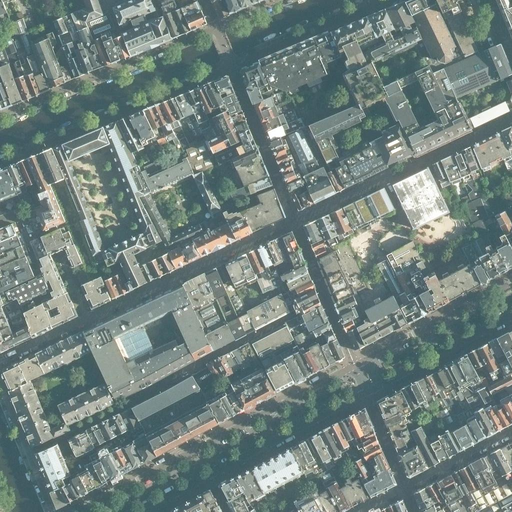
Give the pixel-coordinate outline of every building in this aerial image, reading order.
[(9,16),(3,2),(2,0),(0,0),(0,13),(1,13),(4,19),(9,16)] [(102,15),(97,0),(85,0),(88,7),(81,10),(86,22),(102,15)] [(122,34),(123,35),(120,37),(128,56),(172,38),(163,17),(159,19),(151,0),(129,0),(112,8),(119,25),(131,20),(135,29),(122,34)] [(181,34),(167,0),(164,0),(165,2),(162,3),(165,11),(166,11),(168,14),(162,16),(163,17),(172,38),(181,34)] [(185,17),(181,8),(176,10),(175,7),(176,7),(173,0),(169,0),(167,0),(181,34),(191,30),(185,17)] [(197,1),(196,0),(176,0),(177,0),(181,8),(185,17),(201,10),(197,1)] [(230,13),(224,0),(219,0),(212,3),(219,19),(230,14),(230,13)] [(241,9),(237,0),(224,0),(230,13),(241,9)] [(252,4),(250,0),(237,0),(241,9),(252,4)] [(437,3),(435,0),(407,0),(404,1),(410,14),(437,3)] [(476,54),(459,12),(461,11),(457,1),(458,0),(435,0),(437,3),(410,14),(421,38),(424,44),(422,45),(425,52),(421,54),(426,65),(429,64),(446,101),(456,98),(511,73),(500,44),(476,54)] [(511,0),(495,0),(511,37),(511,38),(511,0)] [(421,38),(410,14),(404,1),(385,9),(366,17),(377,39),(361,47),(368,63),(372,61),(421,38)] [(93,38),(86,22),(81,10),(71,14),(94,70),(104,66),(93,38)] [(206,24),(201,10),(185,17),(191,30),(206,24)] [(71,14),(69,14),(62,17),(68,32),(72,41),(76,51),(78,56),(85,74),(94,70),(71,14)] [(68,32),(62,17),(52,21),(58,36),(68,32)] [(368,63),(361,47),(377,39),(366,17),(330,32),(335,45),(340,42),(343,48),(346,47),(347,51),(347,54),(349,58),(345,60),(349,70),(346,71),(347,74),(344,75),(359,104),(360,107),(366,105),(364,101),(382,92),(386,90),(383,84),(372,61),(368,63)] [(339,50),(343,48),(340,42),(335,45),(330,32),(314,39),(327,66),(336,62),(335,59),(342,56),(339,50)] [(49,89),(32,47),(26,34),(18,37),(41,93),(49,89)] [(75,78),(62,45),(58,36),(53,38),(51,34),(45,36),(47,41),(32,47),(49,89),(50,89),(54,87),(60,85),(60,84),(64,83),(65,82),(75,78)] [(112,63),(103,39),(101,35),(93,38),(104,66),(112,63)] [(121,59),(113,40),(111,36),(103,39),(112,63),(121,59)] [(35,95),(41,93),(18,37),(12,40),(17,52),(20,60),(35,95)] [(128,56),(120,37),(113,40),(121,59),(128,56)] [(327,66),(314,39),(259,62),(269,85),(282,92),(285,90),(296,86),(297,88),(321,78),(323,77),(322,75),(330,71),(327,66)] [(17,52),(12,40),(11,40),(0,44),(5,57),(17,52)] [(85,74),(78,56),(72,59),(70,53),(76,51),(72,41),(62,45),(75,78),(85,74)] [(23,100),(15,79),(5,57),(0,44),(0,71),(13,104),(23,100)] [(35,95),(20,60),(15,62),(21,76),(15,79),(23,100),(32,96),(32,97),(35,95)] [(274,95),(269,85),(259,62),(240,70),(247,87),(257,83),(259,87),(264,85),(266,86),(268,91),(261,94),(264,99),(274,95)] [(387,102),(388,102),(396,119),(399,117),(416,153),(469,129),(469,128),(470,128),(466,120),(456,98),(446,101),(429,64),(426,65),(391,82),(390,80),(383,84),(386,90),(382,92),(387,102)] [(13,104),(0,71),(0,96),(4,108),(13,104)] [(235,93),(228,77),(225,76),(214,81),(222,98),(235,93)] [(228,111),(222,98),(214,81),(203,85),(218,115),(228,111)] [(261,93),(259,87),(257,83),(247,87),(251,97),(261,93)] [(218,115),(203,85),(194,89),(208,119),(211,118),(218,115)] [(205,141),(192,113),(194,112),(203,131),(211,127),(209,123),(210,122),(208,119),(194,89),(175,97),(189,125),(198,144),(205,141)] [(273,102),(279,100),(280,99),(282,103),(289,100),(285,90),(282,92),(274,95),(264,99),(254,104),(257,113),(275,106),(273,102)] [(242,110),(237,99),(235,93),(222,98),(228,111),(230,115),(242,110)] [(264,99),(261,94),(261,93),(251,97),(254,104),(264,99)] [(189,125),(175,97),(168,100),(186,139),(190,137),(185,126),(189,125)] [(186,139),(168,100),(160,103),(179,143),(181,147),(189,144),(186,139)] [(262,123),(293,110),(289,100),(282,103),(275,106),(257,113),(262,123)] [(503,112),(511,108),(511,104),(510,100),(466,120),(470,128),(503,112)] [(179,143),(160,103),(152,107),(161,126),(165,124),(168,129),(163,131),(167,140),(172,138),(175,145),(179,143)] [(338,157),(326,132),(364,114),(360,107),(359,104),(304,127),(305,127),(324,168),(328,166),(330,170),(334,168),(342,165),(338,157)] [(161,126),(152,107),(144,110),(155,134),(159,143),(167,140),(163,131),(158,133),(156,128),(161,126)] [(175,269),(168,253),(139,266),(134,254),(162,241),(161,239),(154,225),(147,212),(139,196),(148,192),(150,191),(140,169),(132,153),(144,148),(143,146),(153,141),(152,139),(150,140),(149,137),(155,134),(144,110),(52,148),(64,177),(81,219),(78,221),(97,264),(105,261),(107,266),(120,261),(129,282),(126,283),(129,291),(175,269)] [(246,122),(242,111),(242,110),(230,115),(235,126),(246,122)] [(283,125),(281,120),(283,120),(288,118),(288,117),(289,117),(291,122),(297,119),(293,110),(262,123),(265,132),(282,125),(283,125)] [(242,140),(239,134),(235,126),(230,115),(228,111),(218,115),(211,118),(226,147),(241,140),(242,140)] [(416,153),(399,117),(396,119),(397,122),(381,130),(382,134),(374,138),(387,167),(399,162),(405,159),(416,153)] [(226,147),(211,118),(208,119),(210,122),(209,123),(211,127),(203,131),(213,153),(226,147)] [(249,129),(248,127),(246,122),(235,126),(239,134),(249,129)] [(286,135),(282,125),(265,132),(269,141),(284,136),(286,135)] [(324,168),(305,127),(287,136),(286,138),(308,185),(306,186),(308,191),(313,203),(336,192),(327,173),(326,173),(324,168)] [(511,152),(511,129),(511,127),(501,131),(510,154),(511,152)] [(257,147),(254,140),(253,138),(252,137),(249,129),(239,134),(242,140),(241,140),(242,142),(243,144),(236,147),(239,153),(239,155),(257,147)] [(510,154),(501,131),(493,135),(479,142),(471,145),(472,147),(473,147),(474,148),(473,149),(474,151),(474,150),(478,158),(477,159),(478,160),(481,167),(480,167),(481,169),(497,162),(511,156),(510,154)] [(287,143),(284,136),(269,141),(272,149),(287,143)] [(214,166),(208,151),(210,150),(205,141),(198,144),(183,151),(186,157),(193,172),(194,174),(202,171),(214,166)] [(387,167),(380,152),(375,155),(368,141),(341,154),(342,155),(338,157),(342,165),(334,168),(336,171),(344,188),(345,188),(351,185),(387,167)] [(288,157),(287,153),(285,150),(289,148),(287,143),(272,149),(279,166),(294,160),(292,155),(288,157)] [(478,168),(470,146),(469,147),(462,150),(461,151),(473,178),(479,176),(478,173),(476,174),(474,170),(478,168)] [(237,156),(237,154),(239,153),(236,147),(215,157),(219,164),(237,156)] [(269,176),(264,165),(261,158),(257,147),(239,155),(239,153),(237,154),(237,156),(219,164),(218,165),(222,175),(224,181),(230,178),(236,190),(269,176)] [(64,177),(52,148),(37,155),(49,183),(64,177)] [(473,178),(461,151),(452,155),(461,178),(471,201),(480,198),(473,180),(479,177),(479,176),(473,178)] [(151,163),(146,153),(142,155),(147,165),(151,163)] [(65,221),(49,183),(37,155),(28,159),(41,192),(36,194),(38,198),(40,197),(44,206),(36,209),(38,215),(22,221),(30,241),(37,238),(41,236),(59,229),(60,228),(59,227),(57,228),(55,225),(65,221)] [(177,161),(174,155),(163,160),(166,166),(177,161)] [(461,178),(452,155),(440,160),(446,175),(438,179),(442,188),(450,184),(449,182),(461,178)] [(151,192),(193,172),(186,157),(177,161),(166,166),(158,170),(154,162),(151,163),(147,165),(140,169),(150,191),(151,192)] [(41,192),(28,159),(17,163),(24,182),(26,186),(32,183),(36,194),(41,192)] [(295,174),(294,171),(293,169),(297,167),(294,160),(279,166),(283,175),(286,183),(301,177),(299,173),(295,174)] [(446,175),(440,160),(436,162),(432,164),(433,168),(438,179),(446,175)] [(24,182),(17,163),(7,167),(18,193),(21,192),(18,184),(24,182)] [(344,188),(336,171),(334,168),(330,170),(328,166),(324,168),(326,173),(327,173),(336,192),(344,188)] [(18,193),(7,167),(0,170),(0,180),(7,198),(18,193)] [(448,211),(439,192),(436,187),(429,171),(428,169),(422,171),(423,171),(421,172),(398,183),(397,183),(392,186),(394,189),(401,204),(404,209),(412,228),(417,225),(417,224),(442,212),(443,213),(448,211)] [(221,210),(220,208),(202,171),(194,174),(193,175),(212,215),(217,212),(221,210)] [(243,196),(273,185),(269,176),(236,190),(230,178),(224,181),(221,182),(225,191),(228,190),(234,200),(243,196)] [(304,185),(303,183),(304,182),(303,180),(302,180),(301,177),(286,183),(290,191),(301,187),(304,185)] [(305,207),(299,195),(304,192),(303,189),(302,190),(301,187),(290,191),(298,210),(305,207)] [(284,215),(280,205),(281,205),(280,204),(277,197),(277,196),(277,195),(276,196),(274,189),(274,188),(257,195),(260,203),(239,212),(244,222),(247,221),(252,232),(274,222),(283,218),(284,215)] [(343,207),(353,229),(354,228),(356,233),(394,215),(395,211),(387,193),(385,188),(343,207)] [(308,191),(304,192),(299,195),(305,207),(313,203),(308,191)] [(155,207),(148,192),(139,196),(147,212),(155,207)] [(511,250),(498,224),(496,221),(493,214),(487,217),(480,198),(471,201),(462,205),(480,238),(489,234),(497,249),(508,269),(511,267),(511,250)] [(511,203),(503,208),(504,211),(507,215),(511,225),(511,203)] [(244,222),(239,212),(237,213),(232,204),(229,204),(220,208),(221,210),(223,213),(228,223),(236,239),(252,232),(247,221),(244,222)] [(27,216),(23,207),(1,216),(4,226),(11,223),(27,216)] [(162,221),(155,207),(147,212),(154,225),(162,221)] [(354,232),(342,208),(329,214),(338,234),(340,239),(347,235),(354,232)] [(504,211),(494,216),(493,214),(496,221),(507,215),(504,211)] [(338,234),(329,214),(322,217),(334,244),(338,242),(335,236),(338,234)] [(334,244),(322,217),(315,220),(323,238),(324,241),(328,239),(330,245),(331,245),(334,244)] [(323,238),(315,220),(305,224),(303,225),(304,227),(311,244),(323,238)] [(169,234),(162,221),(154,225),(161,239),(169,234)] [(224,245),(216,228),(210,231),(205,221),(203,222),(207,231),(204,232),(204,233),(202,234),(203,235),(195,239),(194,237),(192,238),(194,242),(201,256),(213,251),(224,246),(224,245)] [(511,228),(510,230),(505,221),(498,224),(511,250),(511,228)] [(236,239),(228,223),(224,225),(222,222),(218,223),(220,226),(216,228),(224,245),(236,239)] [(0,241),(16,235),(11,223),(4,226),(3,227),(0,227),(0,241)] [(204,233),(204,232),(199,224),(185,231),(189,240),(192,238),(194,237),(202,234),(204,233)] [(67,247),(65,242),(67,241),(66,238),(71,236),(68,231),(62,234),(59,229),(41,236),(43,242),(39,243),(37,238),(30,241),(39,261),(41,260),(40,258),(50,254),(65,248),(67,247)] [(189,240),(185,231),(171,238),(170,238),(175,247),(177,245),(179,244),(189,240)] [(299,250),(292,233),(292,231),(281,236),(289,255),(299,250)] [(175,247),(170,238),(171,238),(169,234),(161,239),(162,241),(167,251),(170,249),(175,247)] [(0,254),(21,245),(16,235),(0,241),(0,254)] [(364,315),(354,291),(367,285),(347,235),(340,239),(341,241),(338,242),(334,244),(331,245),(334,251),(329,253),(317,259),(335,303),(334,303),(339,314),(347,332),(355,350),(365,345),(353,319),(361,316),(364,315)] [(82,263),(71,236),(66,238),(67,241),(65,242),(67,247),(65,248),(73,267),(82,263)] [(289,255),(281,236),(273,240),(281,259),(290,255),(289,255)] [(508,269),(497,249),(493,251),(490,246),(492,245),(487,236),(480,239),(499,274),(508,269)] [(326,246),(324,241),(323,238),(311,244),(314,251),(326,246)] [(499,274),(480,239),(480,238),(470,243),(469,241),(465,243),(460,246),(464,254),(470,264),(478,260),(489,279),(490,279),(489,278),(491,278),(492,278),(492,277),(496,275),(496,276),(497,275),(496,275),(498,274),(499,274)] [(284,267),(281,259),(273,240),(264,244),(273,263),(277,261),(280,268),(276,271),(278,276),(280,275),(287,272),(284,267)] [(400,263),(401,262),(412,256),(417,253),(412,241),(386,253),(388,258),(376,264),(383,277),(408,323),(418,317),(406,295),(411,292),(415,290),(400,263)] [(201,256),(194,242),(188,245),(187,244),(185,245),(186,246),(181,248),(188,262),(201,256)] [(188,262),(181,248),(179,244),(177,245),(178,247),(174,249),(181,266),(188,262)] [(273,263),(264,244),(256,248),(270,280),(276,277),(278,276),(276,271),(270,273),(267,266),(273,263)] [(0,267),(25,257),(21,245),(0,254),(0,267)] [(329,253),(327,247),(326,246),(314,251),(317,259),(329,253)] [(279,286),(276,277),(270,280),(256,248),(246,253),(256,277),(263,294),(278,286),(279,286)] [(181,266),(174,249),(170,251),(170,249),(167,251),(168,253),(175,269),(181,266)] [(305,263),(299,250),(289,255),(290,255),(293,262),(295,268),(305,263)] [(449,301),(433,271),(422,251),(417,253),(412,256),(414,261),(420,272),(439,306),(449,301)] [(256,277),(246,253),(237,258),(247,282),(256,277)] [(56,268),(53,261),(50,254),(40,258),(41,260),(44,266),(41,267),(43,272),(44,274),(56,268)] [(480,284),(470,264),(464,254),(433,271),(449,301),(449,300),(462,293),(462,292),(466,290),(467,291),(480,284)] [(404,266),(414,261),(412,256),(401,262),(404,266)] [(0,278),(13,274),(12,271),(28,264),(25,257),(0,267),(0,278)] [(247,282),(237,258),(225,263),(235,287),(247,282)] [(489,279),(478,260),(470,264),(480,284),(489,279)] [(295,268),(293,262),(284,267),(287,272),(295,268)] [(91,281),(82,263),(73,267),(82,285),(91,281)] [(240,297),(236,288),(235,287),(225,263),(216,268),(246,334),(255,330),(246,312),(240,297)] [(297,277),(308,272),(305,263),(295,268),(287,272),(280,275),(282,280),(282,281),(286,279),(288,281),(297,277)] [(0,290),(33,276),(28,264),(12,271),(13,274),(0,278),(0,290)] [(67,292),(62,282),(56,268),(44,274),(47,280),(50,279),(54,290),(51,291),(54,298),(67,292)] [(246,334),(216,268),(205,273),(234,339),(235,340),(246,334)] [(39,296),(51,290),(47,280),(44,274),(43,272),(33,276),(0,290),(0,306),(18,299),(20,305),(29,301),(28,300),(39,295),(39,296)] [(301,285),(311,280),(308,272),(297,277),(288,281),(286,279),(282,281),(282,280),(280,275),(278,276),(276,277),(279,286),(278,286),(281,294),(287,291),(288,292),(295,288),(301,285)] [(439,306),(420,272),(410,278),(418,294),(428,312),(439,306)] [(129,291),(126,283),(122,273),(112,277),(120,295),(129,291)] [(234,339),(205,273),(183,284),(213,350),(221,346),(221,345),(224,343),(225,344),(234,339)] [(101,294),(100,292),(102,291),(100,288),(98,289),(98,287),(104,284),(101,276),(91,281),(82,285),(81,285),(92,308),(111,299),(107,291),(101,294)] [(120,295),(112,277),(105,280),(112,298),(120,295)] [(408,323),(383,277),(380,278),(390,297),(382,301),(379,297),(374,300),(376,304),(365,310),(368,317),(363,320),(361,316),(353,319),(365,345),(393,330),(393,331),(394,330),(407,323),(406,323),(408,323)] [(292,301),(315,289),(311,280),(301,285),(295,288),(288,292),(287,291),(281,294),(289,312),(290,312),(295,309),(292,301)] [(213,350),(183,284),(131,308),(83,331),(92,350),(91,350),(116,401),(139,390),(140,389),(144,387),(143,386),(145,386),(146,387),(147,386),(187,364),(187,363),(186,363),(184,357),(187,356),(190,361),(194,360),(195,360),(195,359),(213,350)] [(295,309),(318,298),(315,289),(292,301),(295,309)] [(77,315),(71,302),(67,292),(54,298),(48,301),(51,309),(57,306),(58,307),(57,308),(58,312),(60,311),(61,313),(55,316),(58,324),(77,315)] [(428,312),(418,294),(414,296),(411,292),(406,295),(418,317),(428,312)] [(289,312),(281,294),(269,300),(278,318),(289,312),(289,313),(289,312)] [(304,313),(321,305),(318,298),(295,309),(296,313),(303,310),(304,313)] [(29,327),(23,312),(20,305),(18,299),(0,306),(0,352),(32,337),(28,328),(29,327)] [(44,331),(33,307),(36,306),(33,300),(31,301),(32,304),(28,305),(30,309),(23,312),(29,327),(28,328),(32,337),(44,331)] [(51,318),(47,310),(51,309),(48,301),(46,302),(45,300),(41,301),(42,303),(36,306),(33,307),(44,331),(58,324),(55,316),(51,318)] [(278,318),(269,300),(258,306),(266,324),(278,318)] [(304,337),(311,334),(312,335),(314,333),(316,336),(331,329),(328,321),(309,331),(309,330),(299,335),(296,328),(297,327),(297,326),(301,324),(324,313),(321,305),(304,313),(296,317),(295,316),(288,319),(289,320),(285,322),(285,323),(297,345),(306,341),(304,337)] [(266,324),(258,306),(246,312),(255,330),(266,324)] [(309,331),(328,321),(324,313),(301,324),(303,328),(307,326),(309,330),(309,331)] [(291,341),(294,340),(286,324),(251,342),(277,391),(295,382),(283,359),(280,355),(277,357),(274,353),(293,343),(291,341)] [(336,361),(328,343),(336,339),(331,329),(316,336),(315,336),(320,347),(329,364),(336,361)] [(60,365),(91,350),(92,350),(83,331),(82,331),(77,333),(72,336),(51,346),(34,354),(43,374),(60,365)] [(511,372),(511,339),(508,332),(497,338),(506,356),(508,359),(500,363),(506,376),(511,373),(511,372)] [(506,356),(497,338),(488,343),(487,343),(498,364),(500,363),(498,360),(506,356)] [(329,364),(320,347),(316,349),(310,339),(306,341),(310,349),(320,369),(329,364)] [(343,355),(341,350),(336,339),(328,343),(336,361),(342,358),(344,357),(343,355)] [(260,364),(248,342),(240,347),(250,366),(251,368),(260,364)] [(504,376),(498,364),(487,343),(477,349),(487,368),(495,382),(504,376)] [(312,373),(299,349),(297,345),(290,349),(292,354),(304,377),(312,373)] [(250,366),(240,347),(231,351),(240,368),(242,371),(250,366)] [(320,369),(310,349),(305,351),(303,347),(299,349),(312,373),(320,369)] [(487,368),(477,349),(468,353),(476,368),(481,366),(483,371),(487,368)] [(240,368),(231,351),(223,355),(232,372),(240,368)] [(43,374),(34,354),(17,363),(25,382),(30,379),(43,374)] [(304,377),(292,354),(283,359),(295,382),(304,377)] [(481,380),(467,354),(457,359),(468,380),(473,378),(475,383),(481,380)] [(232,372),(223,355),(223,356),(222,356),(217,359),(216,359),(215,360),(214,360),(223,377),(232,372)] [(468,380),(457,359),(449,364),(460,385),(458,386),(460,390),(466,387),(464,385),(466,384),(465,382),(468,380)] [(223,377),(214,360),(214,361),(208,364),(206,365),(206,364),(206,365),(207,367),(215,382),(223,377)] [(17,363),(3,370),(1,373),(8,390),(25,382),(17,363)] [(260,364),(251,368),(250,369),(263,395),(265,394),(268,396),(275,392),(260,364)] [(460,385),(449,364),(443,367),(454,388),(458,386),(460,385)] [(215,382),(207,367),(206,367),(206,368),(193,375),(193,374),(192,375),(200,389),(215,382)] [(454,388),(443,367),(437,370),(446,388),(456,406),(459,404),(462,402),(457,395),(454,388)] [(263,395),(250,369),(239,375),(253,400),(253,401),(254,403),(254,404),(261,400),(261,396),(263,395)] [(446,388),(437,370),(430,374),(443,398),(447,396),(443,390),(446,388)] [(504,376),(495,382),(487,386),(492,395),(495,393),(505,388),(511,400),(511,374),(511,373),(506,376),(504,376)] [(468,423),(463,412),(459,404),(456,406),(449,409),(443,398),(430,374),(424,377),(436,401),(440,410),(435,413),(444,429),(447,427),(459,451),(477,441),(468,423)] [(208,404),(203,394),(200,389),(192,375),(191,375),(191,376),(180,382),(179,382),(168,389),(168,388),(167,389),(155,395),(154,395),(154,396),(143,401),(142,402),(137,405),(136,405),(133,407),(131,408),(121,413),(120,413),(128,429),(127,430),(130,435),(142,428),(144,432),(147,436),(159,429),(171,423),(181,442),(193,436),(183,417),(196,410),(208,404)] [(253,400),(239,375),(229,380),(244,409),(251,405),(251,402),(253,401),(253,400)] [(436,401),(424,377),(417,381),(429,405),(436,401)] [(38,399),(34,389),(30,379),(25,382),(8,390),(16,409),(38,399)] [(244,409),(229,380),(221,384),(225,393),(226,392),(237,413),(244,409)] [(429,405),(417,381),(410,385),(422,408),(429,405)] [(114,402),(105,383),(84,393),(93,412),(99,409),(99,410),(103,408),(103,407),(114,402)] [(237,413),(226,392),(225,393),(221,384),(214,388),(219,398),(229,417),(237,413)] [(424,413),(422,408),(410,385),(400,389),(411,410),(416,407),(420,415),(424,413)] [(503,428),(492,407),(497,405),(492,395),(487,386),(486,386),(475,394),(482,407),(495,432),(503,428)] [(511,422),(511,400),(505,388),(495,393),(501,403),(511,423),(511,422)] [(411,410),(400,389),(378,401),(377,403),(387,428),(405,421),(403,415),(411,411),(411,410)] [(229,417),(219,398),(216,400),(211,390),(203,394),(208,404),(218,423),(229,417)] [(468,399),(464,391),(457,395),(462,402),(468,399)] [(93,412),(84,393),(58,405),(65,422),(67,425),(77,419),(78,420),(82,418),(82,417),(88,415),(93,412)] [(46,418),(38,399),(16,409),(20,417),(21,416),(22,419),(21,420),(24,428),(46,418)] [(501,403),(497,405),(492,407),(503,428),(511,423),(501,403)] [(218,423),(208,404),(196,410),(206,429),(218,423)] [(487,436),(474,412),(474,411),(473,412),(471,407),(463,412),(468,423),(477,441),(487,436)] [(495,432),(482,407),(474,412),(487,436),(495,432)] [(378,443),(373,430),(373,429),(365,410),(363,409),(354,414),(346,418),(358,444),(362,452),(378,443)] [(206,429),(196,410),(183,417),(193,436),(206,429)] [(128,429),(120,413),(120,414),(119,414),(109,419),(116,435),(127,430),(128,429)] [(58,435),(69,429),(67,425),(65,422),(51,429),(46,418),(24,428),(32,447),(54,437),(58,435)] [(358,444),(346,418),(338,422),(347,441),(351,439),(354,446),(358,444)] [(116,435),(109,419),(98,424),(105,441),(116,435)] [(413,439),(405,421),(387,428),(398,454),(408,450),(405,442),(413,439)] [(354,456),(347,441),(338,422),(328,427),(338,448),(339,450),(344,447),(347,452),(342,455),(345,461),(350,458),(352,463),(360,458),(358,456),(357,454),(354,456)] [(439,461),(427,437),(419,422),(414,424),(408,427),(417,445),(423,456),(428,467),(439,461)] [(181,442),(171,423),(159,429),(169,448),(181,442)] [(105,441),(98,424),(86,430),(94,446),(105,441)] [(338,448),(328,427),(319,432),(332,457),(334,461),(336,465),(341,463),(334,450),(338,448)] [(447,427),(444,429),(437,432),(449,456),(459,451),(447,427)] [(169,448),(159,429),(147,436),(157,455),(169,448)] [(94,446),(86,430),(68,439),(76,455),(83,452),(84,454),(88,452),(87,450),(94,447),(94,446)] [(157,455),(147,436),(144,432),(132,438),(133,441),(144,461),(157,455)] [(332,457),(319,432),(310,437),(319,455),(323,462),(332,457)] [(449,456),(437,432),(427,437),(439,461),(449,456)] [(319,455),(310,437),(304,440),(312,454),(315,452),(317,456),(319,455)] [(318,475),(327,470),(325,466),(323,462),(319,455),(317,456),(314,458),(312,454),(304,440),(299,443),(313,470),(317,476),(318,475)] [(144,461),(133,441),(122,447),(133,467),(144,461)] [(511,468),(511,441),(499,448),(510,470),(511,468)] [(313,470),(299,443),(291,447),(305,472),(306,474),(313,470)] [(366,459),(374,455),(382,451),(378,443),(362,452),(363,454),(358,456),(360,458),(365,468),(369,466),(366,459)] [(68,469),(57,444),(35,454),(45,478),(68,469)] [(423,456),(417,445),(408,450),(398,454),(403,466),(423,456)] [(133,467),(122,447),(110,453),(121,473),(133,467)] [(305,472),(291,447),(283,451),(283,452),(296,476),(305,472)] [(511,475),(511,473),(510,470),(499,448),(490,453),(502,476),(504,480),(511,475)] [(389,468),(382,451),(374,455),(377,463),(374,465),(378,474),(389,468)] [(111,479),(100,458),(96,452),(92,455),(95,460),(97,465),(98,464),(99,466),(95,468),(103,483),(111,479)] [(121,473),(110,453),(110,452),(100,458),(111,479),(121,473)] [(296,476),(283,452),(275,456),(288,480),(296,476)] [(502,476),(490,453),(483,457),(495,480),(502,476)] [(288,480),(275,456),(267,460),(280,484),(288,480)] [(428,467),(423,456),(403,466),(407,476),(410,477),(428,467)] [(511,493),(504,480),(502,476),(495,480),(483,457),(468,465),(489,504),(496,501),(511,493)] [(369,475),(365,468),(360,458),(352,463),(361,479),(369,475)] [(76,468),(83,464),(81,460),(74,464),(75,466),(76,468)] [(280,484),(267,460),(260,464),(272,489),(280,484)] [(103,483),(95,468),(92,461),(84,465),(86,469),(96,487),(103,483)] [(329,469),(336,465),(334,461),(325,466),(327,470),(329,469)] [(272,489),(260,464),(259,464),(252,468),(265,493),(272,489)] [(501,511),(496,501),(489,504),(468,465),(458,470),(479,509),(474,511),(501,511)] [(79,473),(76,468),(75,466),(68,469),(70,475),(72,479),(80,495),(88,491),(79,473)] [(265,493),(252,468),(244,472),(255,493),(257,497),(261,495),(262,497),(266,495),(265,493)] [(383,480),(393,476),(389,468),(378,474),(370,477),(374,485),(379,482),(383,480)] [(63,478),(67,476),(70,475),(68,469),(45,478),(51,492),(59,488),(55,481),(63,478)] [(96,487),(86,469),(79,473),(88,491),(96,487)] [(340,511),(350,507),(340,490),(329,469),(327,470),(318,475),(325,487),(338,511),(340,511)] [(474,511),(479,509),(458,470),(450,474),(470,511),(474,511)] [(255,493),(244,472),(236,476),(246,497),(248,501),(252,499),(251,495),(255,493)] [(470,511),(450,474),(435,482),(445,502),(447,505),(449,509),(450,511),(470,511)] [(80,495),(72,479),(70,475),(67,476),(70,482),(66,484),(73,499),(80,495)] [(378,493),(374,485),(370,477),(369,475),(361,479),(370,497),(378,493)] [(246,497),(236,476),(228,480),(236,496),(238,495),(242,493),(244,498),(246,497)] [(394,485),(395,482),(393,476),(383,480),(384,483),(380,485),(379,482),(374,485),(378,493),(394,485)] [(73,499),(66,484),(63,478),(55,481),(59,488),(66,502),(73,499)] [(368,498),(360,483),(358,480),(352,483),(350,478),(343,482),(346,487),(340,490),(350,507),(368,498)] [(236,496),(228,480),(219,485),(227,501),(236,496)] [(445,502),(435,482),(424,487),(429,497),(432,495),(436,502),(439,501),(440,504),(442,504),(445,502)] [(338,511),(325,487),(315,493),(324,511),(338,511)] [(436,502),(432,495),(429,497),(424,487),(414,493),(421,510),(433,504),(436,502)] [(66,502),(59,488),(51,492),(57,507),(66,502)] [(218,505),(210,490),(203,494),(210,509),(218,505)] [(324,511),(315,493),(314,491),(296,501),(300,508),(302,511),(324,511)] [(511,492),(511,493),(496,501),(501,511),(510,506),(511,508),(511,492)] [(211,511),(210,509),(203,494),(183,505),(186,511),(211,511)] [(246,511),(250,510),(246,503),(249,502),(248,501),(246,497),(244,498),(240,500),(238,495),(236,496),(227,501),(232,511),(246,511)] [(407,511),(406,508),(403,501),(400,500),(394,503),(397,511),(407,511)] [(397,511),(394,503),(387,507),(388,511),(397,511)]
